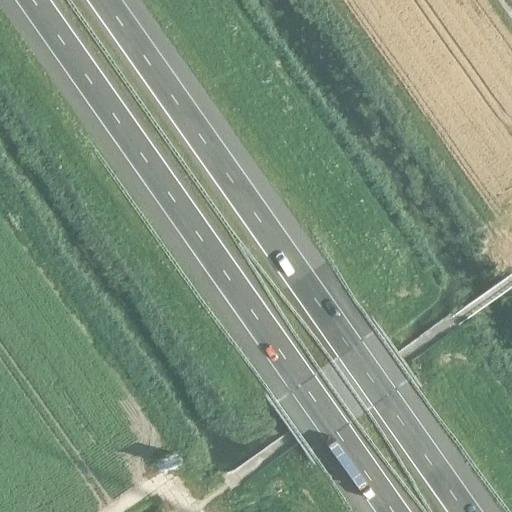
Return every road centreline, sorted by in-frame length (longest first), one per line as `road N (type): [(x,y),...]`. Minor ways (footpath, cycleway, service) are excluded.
road 1 (motorway): [(32,0),(392,511)]
road 2 (motorway): [(464,511),(108,0)]
